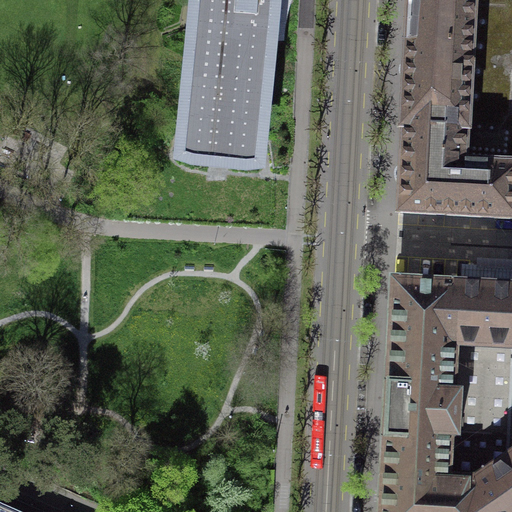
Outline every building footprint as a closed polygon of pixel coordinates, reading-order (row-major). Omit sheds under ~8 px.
[(197,0),(195,29),(182,158),(193,161),(246,167),(257,166),(270,33),(272,15),(272,0),(197,0)] [(403,122),(403,126),(466,130),(473,5),(409,1),(409,4),(410,4),(409,19),(408,19),(408,25),(409,25),(408,40),(407,40),(407,46),(408,46),(407,61),(406,61),(406,66),(400,74),(405,82),(405,86),(406,87),(405,102),(404,102),(404,107),(405,108),(404,122),(403,122)] [(511,93),(511,6),(473,5),(466,130),(511,131),(511,114),(510,114),(511,93)] [(511,165),(465,162),(466,130),(403,126),(402,127),(403,127),(403,130),(404,130),(403,144),(402,144),(402,150),(403,150),(402,164),(401,164),(401,169),(399,169),(398,170),(397,171),(396,172),(396,174),(395,175),(395,176),(395,178),(395,179),(396,181),(397,182),(398,183),(399,184),(400,185),(400,187),(400,189),(401,190),(400,205),(399,204),(398,213),(511,219),(511,165)] [(465,162),(511,165),(511,131),(466,130),(465,162)] [(511,511),(511,288),(394,282),(388,411),(381,511),(511,511)]
